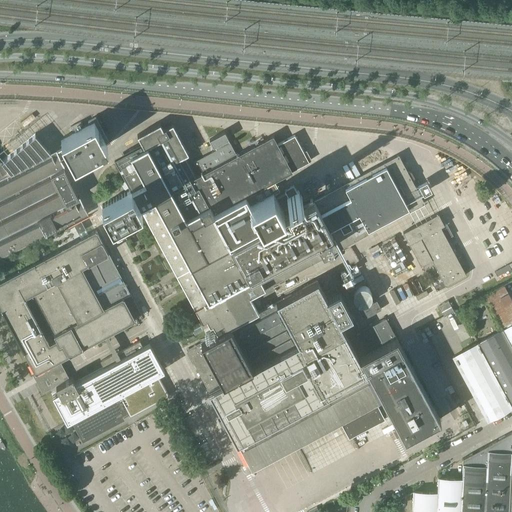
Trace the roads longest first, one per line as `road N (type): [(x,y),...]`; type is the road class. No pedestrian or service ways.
road 1 (secondary): [(0,75),(401,112),(462,135),(511,173)]
road 2 (secondary): [(511,143),(473,118),(412,97),(0,60)]
road 3 (unclassified): [(511,418),(375,492),(364,511)]
road 4 (residential): [(69,511),(0,401)]
